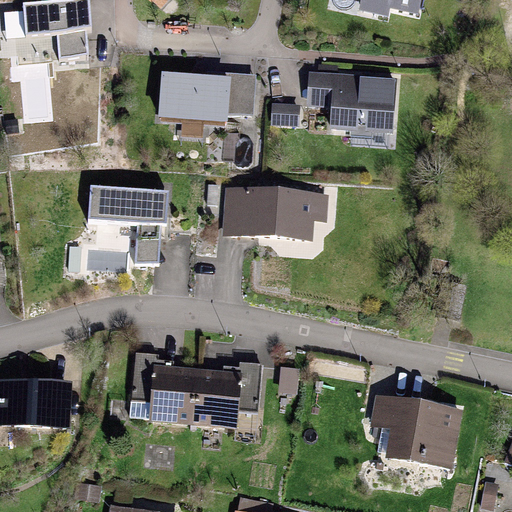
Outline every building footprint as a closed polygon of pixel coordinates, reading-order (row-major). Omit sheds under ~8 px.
[(86,0),(84,0),(22,4),(23,36),(58,34),(60,57),(90,55),(86,0)] [(420,0),(357,0),(355,11),(416,23),(420,0)] [(218,83),(156,77),(151,122),(222,129),(223,116),(249,119),(253,79),(219,76),(218,83)] [(394,81),(306,77),(304,111),(326,112),(325,134),(348,135),(347,145),(391,148),(394,81)] [(297,108),(267,106),(265,126),(295,128),(297,108)] [(168,192),(92,186),(90,216),(139,220),(136,264),(159,266),(162,225),(166,225),(168,192)] [(329,196),(219,187),(215,235),(307,243),(308,225),(326,227),(329,196)] [(148,373),(143,422),(221,430),(227,382),(148,373)] [(64,397),(0,393),(0,434),(61,438),(64,397)] [(381,437),(379,460),(444,466),(449,415),(370,408),(367,436),(381,437)]
